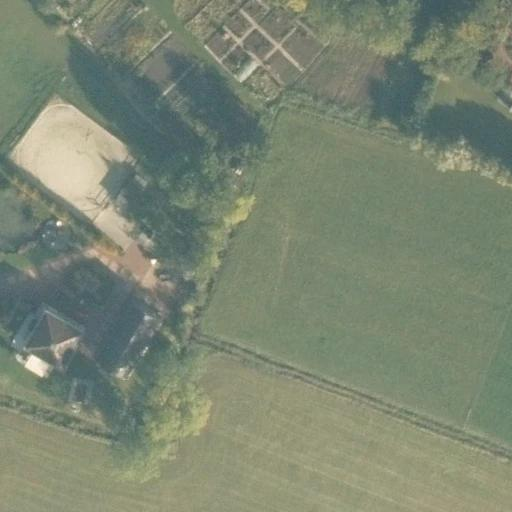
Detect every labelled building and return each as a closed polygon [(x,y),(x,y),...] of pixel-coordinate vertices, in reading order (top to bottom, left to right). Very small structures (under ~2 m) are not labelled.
[(447,35),(434,29),(429,39),(442,45),(447,35)] [(137,196),(145,186),(131,176),(124,187),(137,196)] [(234,193),(238,182),(226,177),(222,188),(234,193)] [(94,358),(125,376),(162,316),(130,298),(94,358)] [(24,344),(63,366),(85,328),(46,305),(24,344)]
